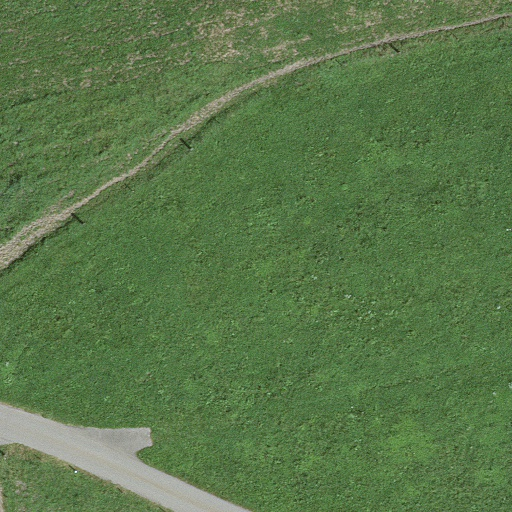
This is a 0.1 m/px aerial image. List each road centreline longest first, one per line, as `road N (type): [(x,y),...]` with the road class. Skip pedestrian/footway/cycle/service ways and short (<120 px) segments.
road 1 (track): [(56,441),(260,422),(511,364)]
road 2 (unclassified): [(221,511),(0,421)]
